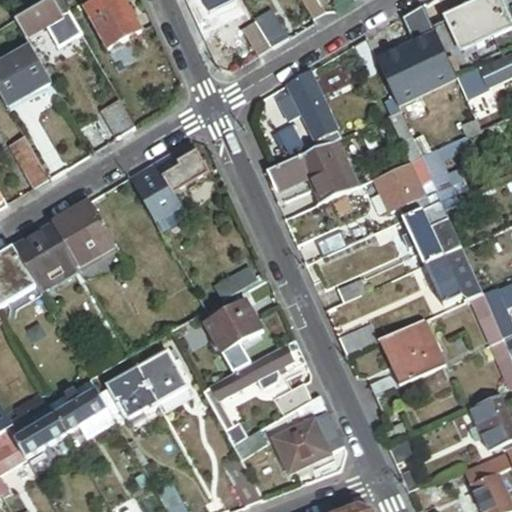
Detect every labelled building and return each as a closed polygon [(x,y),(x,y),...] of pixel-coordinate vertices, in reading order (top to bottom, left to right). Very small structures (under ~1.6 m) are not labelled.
[(86,44),(60,0),(55,0),(16,23),(26,40),(46,28),(63,57),(86,44)] [(143,35),(123,0),(109,0),(87,12),(110,53),(143,35)] [(328,14),(319,0),(301,0),(314,21),(328,14)] [(511,31),(511,27),(499,0),(489,0),(446,20),(462,55),(511,31)] [(255,64),(270,55),(255,29),(239,38),(255,64)] [(384,45),(379,36),(368,42),(372,52),(384,45)] [(0,96),(10,113),(54,88),(51,82),(47,77),(31,49),(0,67),(0,96)] [(368,57),(365,52),(323,78),(332,92),(367,71),(374,67),(368,57)] [(382,74),(373,54),(368,57),(374,67),(367,71),(373,84),(385,80),(382,74)] [(480,69),(457,79),(467,102),(481,96),(511,81),(511,60),(482,74),(480,69)] [(391,69),(382,74),(385,80),(389,89),(395,87),(404,106),(419,99),(417,94),(434,87),(422,62),(411,67),(410,66),(393,74),(391,69)] [(54,73),(47,77),(51,82),(57,78),(54,73)] [(324,106),(311,76),(287,91),(291,100),(302,122),(313,147),(338,136),(336,130),(324,106)] [(426,114),(419,99),(404,106),(411,121),(426,114)] [(302,122),(291,100),(279,106),(289,128),(302,122)] [(336,101),(324,106),(336,130),(347,125),(336,101)] [(119,143),(137,132),(121,105),(103,115),(119,143)] [(396,119),(402,116),(399,110),(393,112),(396,119)] [(477,125),(464,131),(469,140),(482,134),(477,125)] [(292,131),(277,138),(291,167),(307,160),(303,152),(302,152),(292,131)] [(37,192),(51,184),(26,141),(12,149),(37,192)] [(466,142),(436,155),(441,166),(471,152),(466,142)] [(193,145),(156,167),(175,199),(212,178),(193,145)] [(348,162),(340,145),(312,157),(307,160),(291,167),(270,176),(278,195),(325,173),(338,200),(370,186),(357,158),(348,162)] [(312,157),(309,149),(303,152),(307,160),(312,157)] [(441,166),(436,155),(422,162),(432,182),(443,207),(457,201),(447,180),(441,166)] [(432,182),(422,162),(415,165),(424,186),(432,182)] [(175,199),(156,167),(131,181),(157,225),(181,210),(175,199)] [(410,167),(377,182),(392,215),(399,212),(425,200),(410,167)] [(447,180),(457,201),(470,195),(461,174),(447,180)] [(425,200),(399,212),(404,224),(423,216),(431,212),(425,200)] [(457,201),(443,207),(447,216),(461,209),(457,201)] [(120,252),(92,205),(66,221),(70,227),(58,234),(82,275),(120,252)] [(447,216),(443,207),(431,212),(423,216),(430,232),(450,223),(447,216)] [(430,232),(423,216),(404,224),(404,225),(425,271),(443,262),(430,232)] [(70,227),(66,221),(54,228),(58,234),(70,227)] [(450,223),(430,232),(443,262),(464,253),(450,223)] [(82,275),(58,234),(54,228),(15,252),(39,290),(43,297),(44,298),(82,275)] [(318,247),(324,261),(349,250),(342,235),(318,247)] [(39,290),(15,252),(0,261),(0,312),(0,313),(39,290)] [(473,273),(464,253),(443,262),(452,282),(473,273)] [(452,282),(443,262),(425,271),(443,312),(462,303),(452,282)] [(251,273),(237,281),(246,295),(259,287),(251,273)] [(483,297),(473,273),(452,282),(462,303),(443,312),(444,314),(471,302),(483,297)] [(216,293),(225,307),(235,301),(243,296),(246,295),(237,281),(216,293)] [(339,295),(345,307),(369,296),(363,284),(339,295)] [(39,290),(0,313),(5,321),(43,297),(39,290)] [(511,338),(511,329),(495,291),(483,297),(504,342),(511,338)] [(249,306),(243,296),(235,301),(240,311),(249,306)] [(170,339),(209,316),(198,297),(159,319),(170,339)] [(471,302),(492,348),(504,342),(483,297),(471,302)] [(249,306),(240,311),(209,329),(226,359),(266,336),(249,306)] [(423,381),(446,370),(424,325),(385,343),(400,374),(372,387),(379,402),(419,383),(423,381)] [(372,329),(340,344),(348,361),(380,346),(372,329)] [(511,359),(504,342),(492,348),(511,392),(511,359)] [(298,364),(289,349),(212,391),(221,406),(222,405),(259,385),(266,396),(280,388),(281,381),(282,378),(279,375),(286,371),(298,364)] [(170,356),(140,373),(161,408),(189,392),(191,391),(180,373),(176,366),(170,356)] [(180,363),(176,366),(180,373),(184,370),(180,363)] [(289,376),(286,371),(279,375),(282,378),(281,381),(289,376)] [(161,408),(140,373),(109,391),(124,415),(130,426),(132,425),(161,408)] [(102,394),(96,382),(55,407),(71,436),(112,412),(102,394)] [(419,383),(379,402),(388,421),(427,402),(421,389),(419,383)] [(299,413),(314,405),(304,388),(275,406),(284,422),(299,413)] [(124,415),(109,391),(102,394),(112,412),(117,419),(124,415)] [(212,391),(205,395),(235,450),(249,442),(241,427),(236,430),(222,405),(221,406),(212,391)] [(161,408),(166,417),(194,401),(189,392),(161,408)] [(17,429),(50,409),(43,397),(9,417),(9,418),(17,429)] [(330,415),(323,400),(314,405),(299,413),(305,427),(315,422),(330,415)] [(0,421),(1,423),(9,418),(9,417),(0,403),(0,421)] [(511,449),(511,448),(511,425),(502,403),(492,408),(511,449)] [(71,436),(55,407),(50,409),(17,429),(15,430),(31,460),(71,436)] [(137,434),(166,417),(161,408),(132,425),(137,434)] [(490,458),(511,449),(492,408),(472,417),(478,432),(483,442),(490,458)] [(0,439),(15,430),(17,429),(9,418),(1,423),(0,423),(0,439)] [(332,457),(315,422),(305,427),(275,442),(292,477),(332,457)] [(406,428),(383,438),(389,452),(412,441),(406,428)] [(31,460),(15,430),(0,439),(0,479),(32,461),(31,460)] [(483,442),(478,432),(469,436),(473,446),(483,442)] [(249,442),(235,450),(242,462),(268,447),(261,435),(249,442)] [(420,459),(412,441),(389,452),(397,469),(420,459)] [(511,472),(511,464),(506,452),(464,472),(472,489),(499,477),(500,478),(511,472)] [(265,504),(248,473),(232,482),(249,511),(265,504)] [(410,497),(423,491),(415,474),(402,480),(410,497)] [(499,477),(472,489),(482,511),(511,511),(511,505),(500,478),(499,477)] [(0,497),(0,498),(3,503),(11,498),(0,480),(0,497)] [(170,511),(186,511),(173,487),(160,495),(170,511)]
